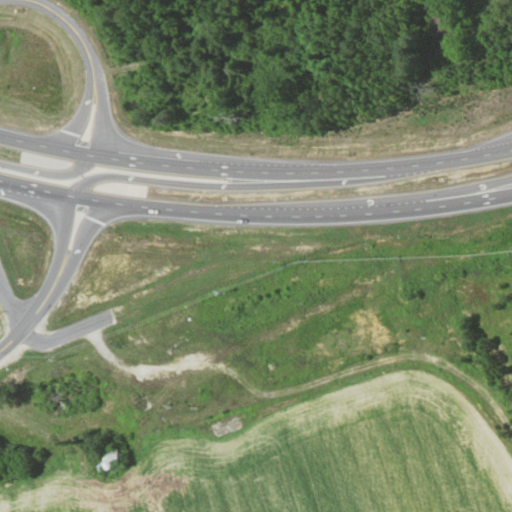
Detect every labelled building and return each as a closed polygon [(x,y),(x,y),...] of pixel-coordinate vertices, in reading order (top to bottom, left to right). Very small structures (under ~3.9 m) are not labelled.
[(442,38),(460,36),(457,15),(439,17),(442,38)] [(466,58),(445,64),(454,98),(475,92),(466,58)] [(189,119),(215,108),(202,80),(177,90),(189,119)] [(75,408),(75,395),(91,395),(91,384),(53,384),(53,393),(45,393),(45,407),(75,408)] [(108,474),(129,464),(119,445),(99,455),(108,474)]
